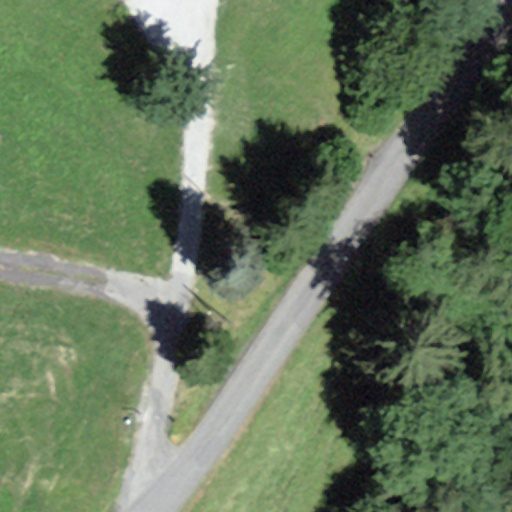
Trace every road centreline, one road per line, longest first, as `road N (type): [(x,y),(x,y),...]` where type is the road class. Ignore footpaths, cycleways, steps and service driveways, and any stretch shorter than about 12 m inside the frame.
road 1 (unclassified): [(152,511),(511,8)]
road 2 (track): [(0,286),(38,282),(153,311),(157,389),(145,511)]
road 3 (track): [(153,311),(213,0)]
